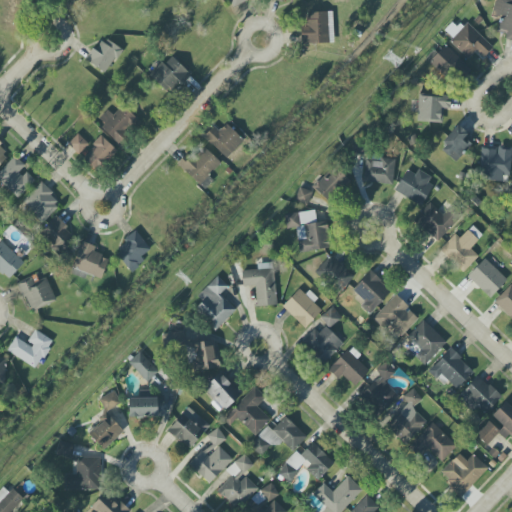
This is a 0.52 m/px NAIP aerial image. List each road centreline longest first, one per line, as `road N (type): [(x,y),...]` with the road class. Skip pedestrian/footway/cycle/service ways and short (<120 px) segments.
road 1 (residential): [(270,360),(428,511)]
road 2 (residential): [(115,191),(248,54)]
road 3 (residential): [(385,242),(511,360)]
road 4 (residential): [(0,105),(88,193),(115,191)]
